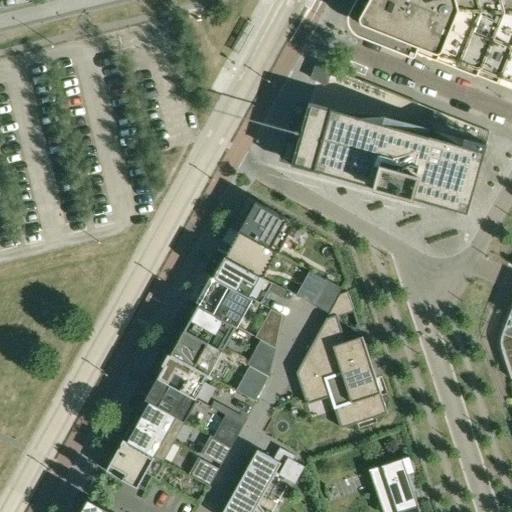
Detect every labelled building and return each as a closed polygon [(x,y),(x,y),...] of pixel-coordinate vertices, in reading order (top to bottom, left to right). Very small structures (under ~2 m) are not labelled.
[(511,0),(370,0),(369,2),(369,3),(369,4),(370,4),(365,14),(364,13),(363,13),(362,14),(362,15),(361,17),(361,18),(361,19),(362,20),(363,22),(410,41),(411,41),(412,41),(413,40),(413,39),(434,48),(434,49),(434,50),(435,51),(511,81),(511,0)] [(340,72),(317,63),(311,79),(326,85),(330,74),(337,77),(340,72)] [(459,211),(482,129),(435,110),(428,136),(427,136),(313,104),(313,103),(310,103),(309,106),(310,106),(304,126),(303,129),(300,139),(299,142),(294,162),(293,162),(292,165),(295,166),(296,165),(316,171),(319,172),(375,187),(374,188),(377,189),(378,189),(410,198),(413,199),(413,198),(459,211)] [(256,201),(239,232),(277,253),(278,254),(295,223),(256,201)] [(239,232),(225,256),(264,278),(277,253),(239,232)] [(287,291),(264,278),(225,256),(222,262),(220,260),(212,273),(215,275),(214,277),(253,299),(261,304),(268,291),(282,299),(287,291)] [(310,270),(305,279),(320,288),(325,279),(310,270)] [(198,305),(237,326),(238,327),(253,299),(214,277),(213,278),(210,277),(196,303),(199,304),(198,305)] [(326,279),(321,288),(337,297),(339,294),(343,288),(326,279)] [(185,330),(223,351),(237,326),(198,305),(185,330)] [(511,308),(502,333),(502,335),(501,337),(501,338),(500,341),(500,342),(500,345),(501,346),(501,350),(511,379),(511,378),(511,308)] [(262,326),(278,335),(282,315),(271,309),(262,326)] [(325,320),(310,348),(322,385),(303,391),(307,405),(331,397),(341,428),(387,413),(363,336),(346,342),(337,316),(325,320)] [(171,355),(209,376),(223,351),(185,330),(171,355)] [(256,348),(273,358),(275,348),(260,340),(256,348)] [(209,376),(171,355),(169,353),(166,358),(168,359),(158,377),(197,399),(209,376)] [(198,399),(197,399),(158,377),(146,399),(185,421),(186,421),(198,399)] [(236,390),(249,397),(255,385),(243,378),(236,390)] [(174,441),(185,421),(146,399),(135,419),(174,441)] [(135,419),(124,439),(155,457),(163,461),(174,441),(135,419)] [(232,447),(214,437),(211,435),(201,453),(222,465),(232,447)] [(155,457),(124,439),(106,471),(138,488),(155,457)] [(222,511),(264,511),(257,505),(281,463),(284,465),(279,474),(296,483),(305,467),(301,464),(303,460),(282,449),(276,460),(258,450),(222,511)] [(409,456),(409,457),(398,460),(369,470),(380,503),(381,502),(384,511),(417,511),(415,502),(414,502),(414,501),(413,501),(410,501),(410,493),(414,492),(408,475),(413,473),(415,472),(409,456)] [(199,457),(189,475),(209,487),(219,469),(199,457)] [(110,511),(87,499),(79,511),(110,511)]
